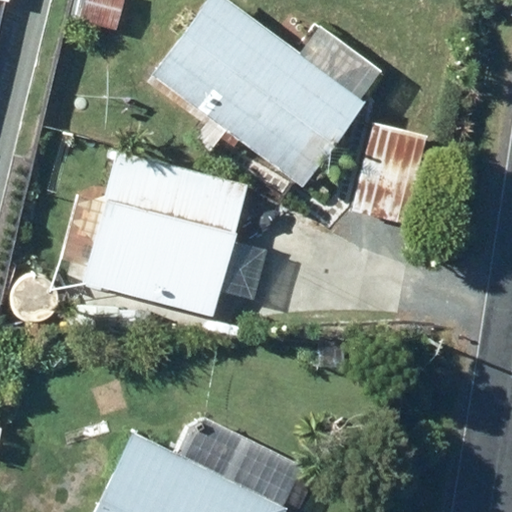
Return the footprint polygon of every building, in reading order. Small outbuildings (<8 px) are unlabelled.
[(73,0),(68,21),(105,30),(112,0),(73,0)] [(189,0),(132,77),(281,188),(343,106),(202,0),(189,0)] [(360,127),(338,213),(372,222),(394,136),(360,127)] [(68,283),(193,318),(230,187),(105,152),(68,283)] [(73,511),(266,511),(114,434),(73,511)]
